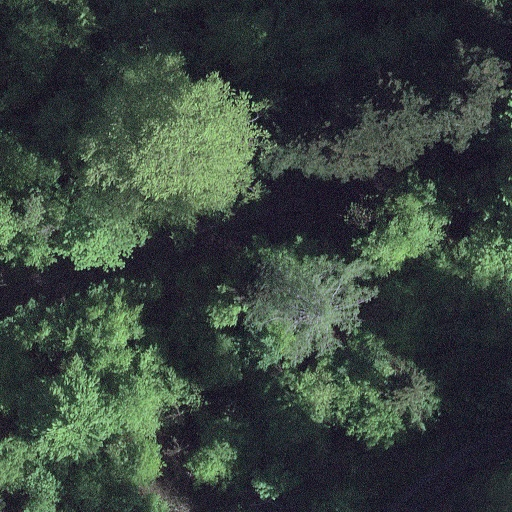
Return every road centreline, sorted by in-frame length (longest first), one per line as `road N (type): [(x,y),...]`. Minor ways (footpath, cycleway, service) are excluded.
road 1 (track): [(0,307),(418,164),(511,116)]
road 2 (track): [(511,433),(452,455),(396,511)]
